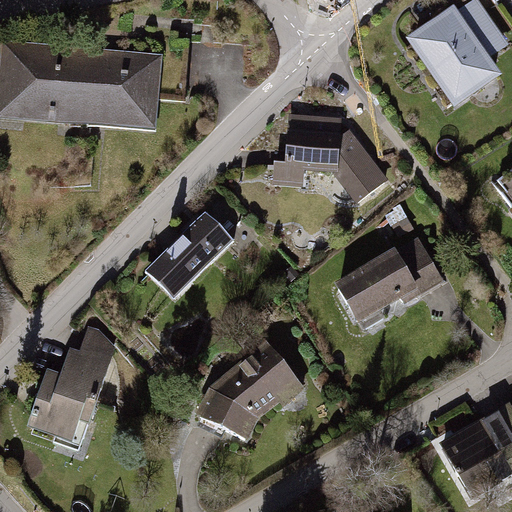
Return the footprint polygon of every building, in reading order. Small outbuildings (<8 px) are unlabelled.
[(477,0),(476,0),(409,44),(454,113),(504,80),(493,63),(511,51),(477,0)] [(158,57),(2,43),(0,66),(0,117),(158,132),(161,100),(188,104),(191,39),(159,36),(158,57)] [(289,130),(285,181),(304,182),(305,172),(348,175),(363,192),(386,178),(364,151),(341,150),(342,134),(289,130)] [(511,177),(500,187),(511,202),(511,177)] [(207,219),(150,276),(178,305),(236,248),(207,219)] [(421,245),(341,288),(365,333),(445,290),(421,245)] [(49,374),(32,431),(72,443),(79,421),(89,424),(103,380),(115,384),(128,339),(88,327),(80,353),(70,350),(61,378),(49,374)] [(214,392),(197,427),(251,452),(263,426),(307,396),(275,350),(214,392)] [(474,445),(451,457),(461,475),(503,451),(511,467),(511,408),(467,433),(474,445)]
